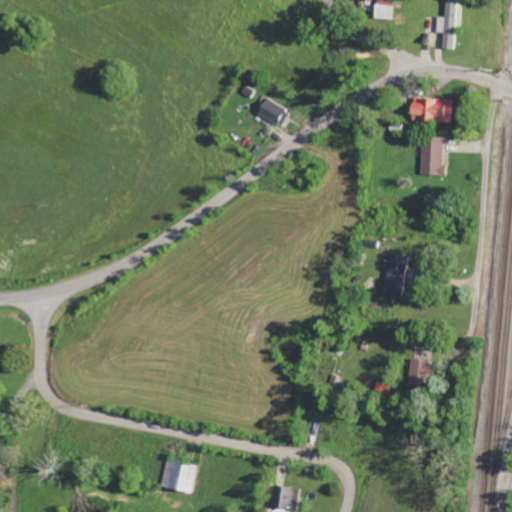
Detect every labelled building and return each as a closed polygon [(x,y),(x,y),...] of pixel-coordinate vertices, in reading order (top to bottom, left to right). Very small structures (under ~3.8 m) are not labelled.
[(444,29),(444,49),(456,50),(457,0),(446,0),(446,18),(441,18),(441,29),(444,29)] [(291,110),(266,99),(258,115),(283,126),(291,110)] [(453,123),(453,100),(411,99),(411,122),(453,123)] [(422,137),(421,175),(444,176),(445,138),(422,137)] [(403,295),(410,258),(392,255),(386,292),(403,295)] [(425,393),(427,378),(433,379),(435,362),(410,361),(408,392),(425,393)] [(193,495),(199,468),(168,461),(162,488),(193,495)] [(289,511),(300,511),(301,488),(275,488),(274,511),(289,511)]
